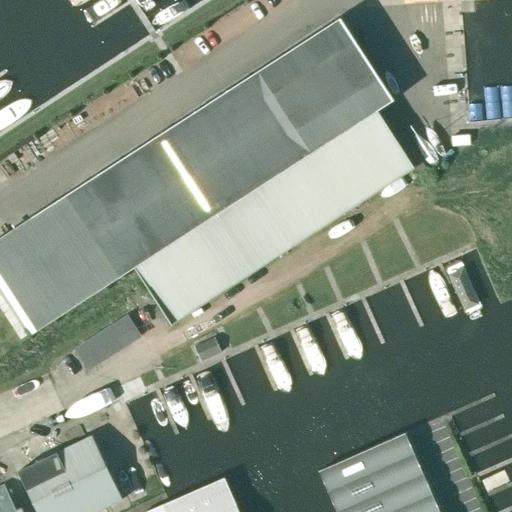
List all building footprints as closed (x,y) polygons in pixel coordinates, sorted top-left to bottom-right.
[(393,137),(377,112),(394,101),(340,19),(0,238),(0,290),(30,336),(134,269),(171,326),(414,169),(419,177),(428,172),(401,131),(393,137)] [(137,336),(126,318),(75,351),(86,368),(137,336)] [(200,362),(220,353),(214,338),(193,347),(200,362)] [(413,454),(405,434),(318,472),(327,492),(413,454)] [(36,511),(97,511),(122,500),(92,437),(18,472),(36,511)] [(336,511),(422,474),(413,454),(327,492),(335,511),(336,511)] [(391,511),(431,495),(422,474),(336,511),(391,511)] [(130,505),(147,496),(141,483),(124,492),(130,505)] [(228,486),(169,511),(225,511),(237,507),(228,486)] [(16,511),(5,487),(0,488),(0,511),(23,511),(22,509),(16,511)] [(438,511),(431,495),(391,511),(438,511)]
